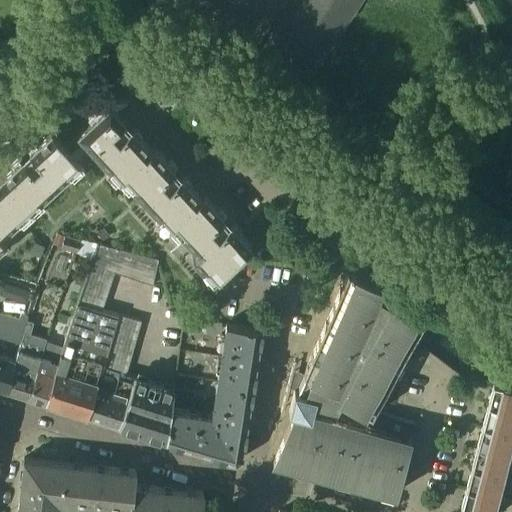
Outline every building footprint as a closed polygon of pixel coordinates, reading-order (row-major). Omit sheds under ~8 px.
[(296,0),(261,53),(304,82),(359,0),(296,0)] [(33,63),(28,58),(21,65),(25,70),(33,63)] [(52,98),(56,102),(58,99),(61,97),(57,93),(52,98)] [(122,123),(125,120),(109,104),(98,114),(116,134),(125,126),(122,123)] [(72,107),(64,114),(71,123),(75,119),(80,115),(72,107)] [(116,134),(98,114),(83,128),(102,148),(116,134)] [(122,176),(151,148),(131,127),(128,129),(125,126),(116,134),(102,148),(95,154),(119,179),(122,176)] [(102,148),(83,128),(77,134),(78,135),(66,147),(80,161),(92,150),(95,154),(102,148)] [(80,161),(66,147),(51,131),(29,151),(32,154),(26,160),(53,188),(81,163),(80,161)] [(145,201),(175,174),(172,171),(174,168),(153,145),(151,148),(122,176),(145,201)] [(53,188),(26,160),(25,161),(22,158),(0,178),(0,183),(27,213),(53,188)] [(172,224),(200,196),(181,175),(178,177),(175,174),(145,201),(169,226),(172,224)] [(0,234),(2,237),(27,213),(0,183),(0,234)] [(195,249),(224,222),(221,218),(224,215),(203,193),(200,196),(172,224),(195,249)] [(457,229),(463,234),(469,226),(463,221),(457,229)] [(251,244),(231,222),(228,225),(224,222),(195,249),(198,252),(192,258),(212,279),(251,244)] [(78,253),(82,241),(67,236),(63,247),(78,253)] [(157,258),(135,252),(97,242),(76,303),(102,310),(114,272),(152,284),(152,285),(158,262),(157,258)] [(396,493),(414,421),(374,410),(423,316),(378,292),(381,285),(348,270),(297,388),(294,387),(289,408),(296,410),(273,461),(396,493)] [(117,314),(102,310),(76,303),(61,345),(44,402),(87,415),(103,365),(117,314)] [(0,335),(3,337),(19,342),(26,318),(25,318),(27,312),(20,310),(18,317),(0,311),(0,335)] [(141,320),(117,314),(103,365),(87,415),(103,420),(119,371),(126,373),(141,320)] [(15,355),(4,389),(25,395),(28,396),(45,340),(46,337),(29,332),(32,320),(26,318),(19,342),(15,355)] [(258,356),(262,326),(226,321),(221,351),(258,356)] [(45,340),(28,396),(44,402),(61,345),(52,342),(45,340)] [(0,387),(4,389),(15,355),(0,350),(0,387)] [(254,381),(258,356),(221,351),(217,376),(254,381)] [(119,425),(135,376),(126,373),(119,371),(103,420),(119,425)] [(174,389),(164,385),(154,382),(135,376),(119,425),(144,433),(153,436),(163,440),(167,441),(172,405),(174,389)] [(250,406),(254,381),(217,376),(213,401),(250,406)] [(511,411),(511,387),(493,383),(488,406),(511,411)] [(247,430),(250,406),(213,401),(212,410),(209,425),(247,430)] [(195,449),(201,409),(172,405),(167,441),(195,449)] [(511,434),(511,411),(488,406),(482,426),(511,434)] [(243,457),(247,430),(209,425),(212,410),(201,409),(195,449),(236,462),(243,457)] [(511,434),(482,426),(477,447),(508,456),(511,456),(511,434)] [(502,477),(508,456),(477,447),(472,468),(502,477)] [(61,504),(66,461),(24,457),(19,499),(61,504)] [(89,507),(94,464),(66,461),(61,504),(89,507)] [(130,511),(134,483),(136,469),(94,464),(89,507),(130,511)] [(497,497),(502,477),(472,468),(466,489),(497,497)] [(166,511),(169,487),(134,483),(130,511),(129,511),(166,511)] [(200,511),(203,491),(169,487),(166,511),(200,511)] [(469,511),(493,511),(497,497),(466,489),(461,510),(469,511)] [(60,511),(61,504),(19,499),(17,511),(60,511)]
